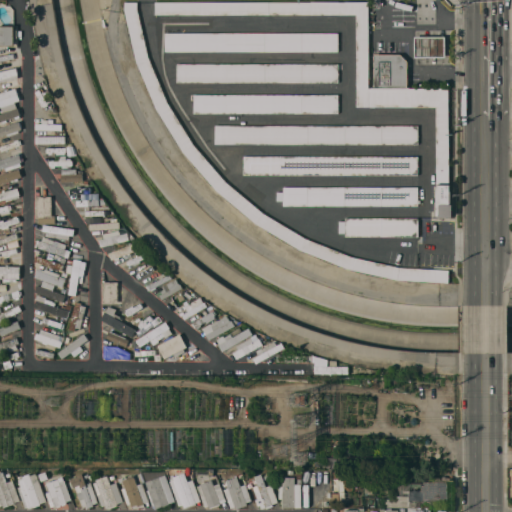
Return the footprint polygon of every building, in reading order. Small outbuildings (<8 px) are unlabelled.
[(408,88),(409,88),(449,88),(448,213),(451,213),(451,241),(432,241),(432,227),(434,227),(434,213),(435,213),(436,107),(356,106),(356,15),(155,14),(155,1),(368,3),(368,88),(370,88),(370,87),(374,87),(408,88)] [(436,254),(449,254),(449,283),(398,280),(348,269),(300,250),(256,223),(217,190),(184,152),(157,109),(137,62),(125,9),(125,2),(138,2),(137,8),(149,58),(168,103),(194,145),(226,181),(264,213),(306,238),(351,257),(400,268),(436,269),(436,254)] [(0,26),(14,26),(15,32),(17,32),(17,38),(15,38),(15,46),(0,46),(0,26)] [(338,33),(338,52),(165,52),(165,33),(338,33)] [(415,37),(445,37),(446,57),(415,57),(415,37)] [(0,55),(14,53),(15,58),(0,61),(0,55)] [(374,53),(401,53),(408,61),(408,88),(374,87),(374,53)] [(338,64),(338,82),(177,82),(177,64),(338,64)] [(0,71),(17,67),(20,78),(0,82),(0,71)] [(43,108),(37,87),(42,85),(49,106),(43,108)] [(0,93),(5,92),(5,90),(7,89),(8,91),(16,88),(16,90),(17,89),(20,99),(19,99),(20,100),(15,102),(17,108),(18,108),(20,115),(19,115),(20,118),(16,119),(15,117),(6,120),(7,122),(3,124),(2,122),(0,122),(0,114),(3,113),(1,107),(0,107),(0,93)] [(338,95),(338,113),(193,113),(193,95),(338,95)] [(42,124),(42,120),(49,120),(49,119),(54,119),(54,123),(48,123),(48,124),(63,124),(63,130),(36,130),(36,124),(42,124)] [(0,127),(19,121),(22,130),(19,131),(19,133),(7,136),(7,135),(0,137),(0,127)] [(418,126),(418,143),(215,144),(215,125),(418,126)] [(66,136),(66,144),(36,144),(36,136),(66,136)] [(0,149),(0,146),(21,139),(23,145),(1,152),(0,149)] [(0,160),(19,154),(22,162),(20,163),(21,166),(6,171),(5,168),(0,169),(0,160)] [(418,156),(418,174),(243,175),(243,156),(418,156)] [(50,161),(56,161),(56,157),(67,157),(67,160),(74,160),(74,166),(72,166),(72,168),(63,168),(63,166),(56,166),(56,168),(52,168),(52,166),(50,166),(50,161)] [(18,178),(19,180),(15,182),(15,181),(11,182),(11,181),(0,184),(0,175),(19,169),(22,177),(18,178)] [(62,182),(61,175),(63,175),(62,170),(77,169),(77,174),(83,173),(84,181),(62,182)] [(418,187),(418,205),(283,206),(283,187),(418,187)] [(81,200),(81,196),(96,195),(96,199),(100,199),(100,202),(105,201),(106,205),(75,207),(75,201),(81,200)] [(37,196),(52,196),(52,216),(55,216),(55,224),(38,224),(38,218),(37,218),(37,196)] [(0,206),(4,205),(4,207),(8,206),(8,205),(12,203),(12,204),(13,204),(15,209),(7,211),(8,216),(0,218),(0,206)] [(0,221),(2,221),(2,222),(10,219),(10,218),(14,217),(15,218),(17,217),(19,221),(17,222),(18,225),(6,229),(5,226),(0,227),(0,221)] [(345,236),(345,218),(418,218),(418,237),(345,236)] [(91,230),(90,230),(89,230),(89,225),(90,225),(90,224),(120,222),(121,228),(91,230)] [(74,229),(73,236),(70,235),(69,240),(46,237),(46,232),(48,233),(48,232),(43,231),(44,225),(74,229)] [(101,247),(99,240),(104,239),(103,234),(120,230),(120,231),(125,229),(126,233),(128,232),(130,240),(101,247)] [(6,242),(6,244),(2,246),(1,244),(0,244),(0,238),(1,238),(0,236),(6,234),(7,236),(16,233),(18,238),(6,242)] [(35,247),(37,240),(41,241),(43,237),(66,245),(65,249),(71,251),(68,258),(35,247)] [(112,260),(110,253),(133,244),(131,240),(135,238),(136,243),(138,242),(141,249),(112,260)] [(18,252),(0,256),(0,252),(17,248),(18,252)] [(127,261),(148,251),(151,257),(130,267),(127,261)] [(34,261),(35,255),(64,265),(62,271),(34,261)] [(71,274),(65,273),(68,258),(81,260),(81,261),(86,262),(85,270),(84,270),(83,277),(79,276),(76,296),(68,294),(71,274)] [(137,278),(134,274),(154,265),(156,270),(137,278)] [(0,266),(20,266),(19,279),(16,279),(16,281),(4,281),(4,279),(2,279),(2,280),(0,280),(0,266)] [(34,277),(37,270),(42,271),(42,270),(44,271),(45,269),(60,274),(59,278),(60,278),(62,273),(67,274),(63,287),(55,285),(43,281),(34,277)] [(149,291),(147,286),(148,286),(146,282),(158,277),(159,280),(170,274),(173,278),(149,291)] [(162,300),(160,295),(167,291),(165,289),(164,290),(162,287),(176,279),(179,283),(180,282),(183,288),(162,300)] [(55,285),(53,291),(65,295),(63,302),(34,292),(37,285),(41,286),(43,281),(55,285)] [(103,282),(118,282),(118,303),(103,303),(103,282)] [(18,297),(19,299),(16,300),(15,298),(0,303),(0,296),(18,290),(19,291),(20,291),(21,294),(20,295),(20,296),(18,297)] [(33,307),(36,300),(37,294),(46,298),(46,299),(53,301),(53,302),(55,303),(54,306),(69,311),(67,318),(33,307)] [(197,313),(198,313),(192,316),(185,320),(182,315),(185,314),(184,312),(186,311),(187,312),(188,312),(185,306),(186,306),(185,304),(188,303),(189,304),(201,297),(204,302),(206,302),(208,306),(197,313)] [(75,302),(81,303),(81,305),(86,307),(80,329),(75,327),(75,331),(69,329),(75,302)] [(0,321),(0,315),(18,305),(21,310),(0,321)] [(140,305),(143,310),(142,311),(144,315),(133,321),(130,316),(127,318),(125,313),(140,305)] [(101,319),(108,306),(117,309),(114,314),(123,319),(121,322),(135,330),(132,336),(101,319)] [(198,329),(194,323),(212,312),(216,318),(198,329)] [(33,322),(35,317),(49,321),(51,315),(62,318),(60,325),(61,324),(65,325),(63,331),(59,329),(59,330),(33,322)] [(138,326),(137,326),(145,320),(146,321),(149,319),(148,318),(152,315),(153,316),(154,316),(157,320),(147,326),(148,328),(142,332),(141,331),(139,332),(136,328),(138,326)] [(209,340),(202,328),(211,324),(218,320),(218,321),(228,315),(231,321),(232,320),(235,326),(209,340)] [(0,328),(18,321),(21,328),(1,336),(0,333),(0,328)] [(166,322),(170,328),(169,329),(172,334),(165,338),(164,336),(158,340),(159,341),(153,345),(150,341),(140,347),(136,340),(166,322)] [(222,352),(219,345),(220,345),(217,339),(224,335),(225,337),(231,333),(233,331),(240,327),(242,331),(233,336),(233,337),(250,328),(253,334),(222,352)] [(47,343),(47,344),(42,342),(34,339),(36,333),(39,334),(40,329),(64,337),(62,342),(60,348),(47,343)] [(106,338),(109,331),(130,340),(127,347),(106,338)] [(84,334),(88,339),(80,346),(83,350),(74,357),(71,352),(62,359),(58,353),(84,334)] [(184,349),(185,352),(178,355),(179,357),(174,360),(172,355),(165,359),(158,346),(165,342),(164,340),(173,335),(174,337),(180,334),(187,347),(184,349)] [(237,359),(233,353),(239,350),(237,346),(252,338),(256,336),(258,339),(260,338),(263,345),(237,359)] [(0,343),(5,342),(4,341),(9,339),(9,340),(14,339),(13,337),(15,337),(15,338),(17,338),(19,344),(16,345),(17,349),(0,354),(0,357),(19,351),(20,356),(17,357),(17,359),(15,360),(15,358),(9,360),(12,367),(4,370),(2,363),(0,363),(0,343)] [(256,364),(253,358),(259,355),(256,351),(262,348),(275,341),(277,345),(282,343),(285,348),(256,364)] [(110,358),(109,360),(105,359),(105,358),(103,358),(104,346),(118,346),(120,348),(125,348),(125,351),(127,351),(127,353),(130,353),(130,359),(110,358)] [(277,362),(277,355),(283,356),(284,351),(295,351),(295,356),(308,356),(307,362),(277,362)] [(314,373),(314,366),(349,366),(348,374),(314,373)] [(198,480),(212,481),(212,470),(199,469),(198,480)] [(0,472),(3,471),(7,482),(13,480),(20,500),(14,503),(15,504),(3,508),(2,505),(0,505),(0,472)] [(17,487),(21,486),(20,484),(18,485),(18,483),(19,482),(17,477),(22,475),(22,476),(29,474),(30,476),(36,473),(46,501),(40,504),(41,504),(29,509),(28,507),(25,508),(17,487)] [(170,481),(174,479),(173,477),(184,473),(188,482),(193,480),(201,501),(196,503),(196,504),(185,509),(183,505),(179,506),(170,481)] [(75,487),(73,487),(72,484),(71,484),(70,482),(71,481),(70,479),(76,476),(82,474),(87,487),(92,485),(98,502),(93,504),(94,506),(87,508),(87,506),(82,508),(75,487)] [(266,487),(271,485),(278,502),(272,504),(273,505),(266,508),(266,507),(261,509),(260,505),(257,506),(255,500),(257,499),(252,487),(257,485),(256,483),(255,480),(254,477),(261,474),(266,487)] [(93,483),(96,482),(95,480),(107,475),(109,479),(110,479),(111,481),(109,481),(110,484),(116,482),(123,501),(118,503),(118,504),(116,505),(117,506),(108,509),(108,508),(106,508),(105,505),(101,506),(93,483)] [(121,489),(125,487),(124,486),(123,487),(122,484),(123,484),(123,482),(119,483),(118,479),(126,476),(127,479),(128,478),(127,477),(133,475),(135,478),(137,481),(136,482),(137,485),(143,483),(149,501),(144,503),(145,506),(133,509),(132,506),(131,506),(131,504),(127,505),(121,489)] [(154,505),(153,506),(147,490),(149,490),(146,482),(166,475),(175,501),(155,509),(154,505)] [(224,490),(229,488),(228,486),(226,486),(225,483),(226,482),(226,481),(237,477),(241,486),(246,484),(252,500),(246,503),(247,505),(246,505),(246,506),(238,509),(237,508),(236,509),(235,507),(231,508),(224,490)] [(295,484),(301,484),(301,508),(283,508),(282,499),(279,499),(279,486),(282,486),(282,477),(295,477),(295,484)] [(45,493),(49,491),(46,484),(58,479),(59,482),(64,480),(72,499),(66,502),(67,504),(56,509),(55,507),(52,509),(45,493)] [(197,486),(200,485),(200,484),(212,479),(214,485),(219,483),(226,501),(220,504),(220,505),(210,508),(210,507),(209,508),(208,506),(205,507),(197,486)] [(348,491),(349,479),(333,479),(332,490),(348,491)] [(447,503),(399,502),(399,482),(421,482),(421,487),(410,487),(410,491),(422,491),(422,485),(423,485),(423,482),(447,482),(447,503)]
